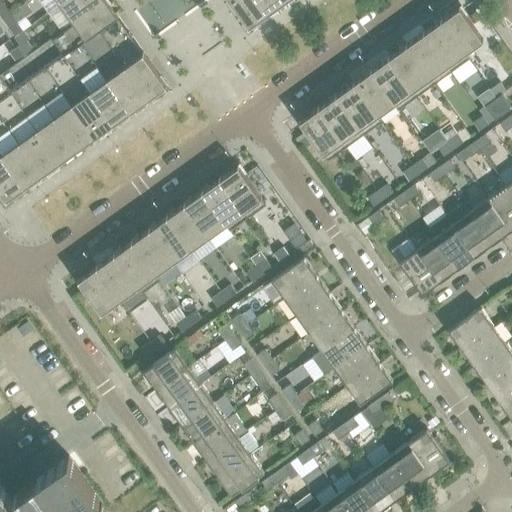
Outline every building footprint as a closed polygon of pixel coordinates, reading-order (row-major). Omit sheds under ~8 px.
[(87,12),(103,0),(64,0),(60,3),(73,22),(87,12)] [(85,40),(118,16),(106,0),(103,0),(87,12),(73,22),(85,40)] [(268,12),(258,0),(230,0),(249,26),(268,12)] [(285,0),(258,0),(268,12),(285,0)] [(12,11),(5,1),(0,5),(0,14),(2,18),(12,11)] [(483,39),(460,6),(441,19),(465,52),(483,39)] [(12,11),(2,18),(9,28),(19,21),(12,11)] [(441,19),(424,32),(451,71),(453,70),(448,64),(465,52),(441,19)] [(424,32),(406,44),(434,83),(451,71),(424,32)] [(35,48),(28,38),(21,44),(18,45),(25,55),(35,48)] [(406,44),(388,57),(416,96),(434,83),(406,44)] [(18,45),(16,47),(8,52),(15,62),(25,55),(18,45)] [(167,84),(144,52),(125,65),(148,98),(167,84)] [(388,57),(371,69),(399,109),(416,96),(388,57)] [(148,98),(125,65),(107,77),(131,110),(148,98)] [(371,69),(353,82),(381,121),(382,121),(377,114),(393,103),(398,110),(399,109),(371,69)] [(131,110),(107,77),(90,90),(113,123),(131,110)] [(500,81),(490,88),(497,97),(506,90),(500,81)] [(353,82),(336,95),(363,134),(381,121),(353,82)] [(497,97),(490,88),(481,95),(487,104),(497,97)] [(113,123),(90,90),(72,102),(96,135),(113,123)] [(511,107),(502,94),(486,105),(495,118),(511,107)] [(336,95),(318,107),(346,146),(363,134),(336,95)] [(96,135),(72,102),(55,115),(78,148),(96,135)] [(318,107),(300,120),(328,159),(346,146),(318,107)] [(489,123),(482,114),(473,121),(479,130),(489,123)] [(78,148),(55,115),(37,128),(61,160),(78,148)] [(511,126),(511,118),(510,115),(499,123),(505,131),(511,126)] [(61,160),(37,128),(19,140),(43,173),(61,160)] [(457,133),(448,139),(454,148),(464,141),(457,133)] [(491,141),(485,133),(474,140),(480,149),(491,141)] [(454,148),(448,139),(438,146),(444,155),(454,148)] [(43,173),(19,140),(2,153),(25,185),(43,173)] [(480,149),(474,140),(464,148),(470,156),(480,149)] [(25,185),(2,153),(0,153),(0,189),(7,199),(25,185)] [(422,158),(412,165),(418,174),(428,167),(422,158)] [(455,167),(449,158),(439,166),(445,174),(455,167)] [(262,197),(238,164),(220,177),(243,210),(262,197)] [(418,174),(412,165),(403,172),(409,180),(418,174)] [(445,174),(439,166),(429,173),(435,181),(445,174)] [(243,210),(220,177),(202,190),(226,223),(243,210)] [(387,183),(377,190),(383,199),(393,192),(387,183)] [(420,192),(414,183),(404,191),(410,199),(420,192)] [(511,229),(511,192),(506,184),(488,197),(511,230),(511,229)] [(226,223),(202,190),(185,202),(208,235),(226,223)] [(383,199),(377,190),(367,197),(374,206),(383,199)] [(410,199),(404,191),(393,198),(399,207),(410,199)] [(511,230),(488,197),(470,210),(494,242),(511,230)] [(208,235),(185,202),(167,215),(190,248),(208,235)] [(384,217),(378,209),(368,216),(374,225),(384,217)] [(494,242),(470,210),(453,222),(476,255),(494,242)] [(190,248),(167,215),(149,228),(173,260),(190,248)] [(476,255),(453,222),(447,215),(429,227),(435,235),(458,268),(476,255)] [(375,227),(368,217),(358,224),(365,234),(375,227)] [(173,260),(149,228),(132,240),(155,273),(173,260)] [(458,268),(435,235),(417,248),(440,281),(458,268)] [(155,273),(132,240),(114,253),(138,285),(155,273)] [(274,253),(279,261),(289,254),(283,246),(274,253)] [(440,281),(417,248),(399,261),(422,293),(423,293),(440,281)] [(138,285),(114,253),(97,265),(120,298),(138,285)] [(284,296),(316,273),(304,255),(271,278),(284,296)] [(271,267),(266,259),(256,266),(262,273),(271,267)] [(120,298),(97,265),(78,278),(102,311),(120,298)] [(262,273),(256,266),(247,272),(252,280),(262,273)] [(297,314),(329,291),(316,273),(284,296),(297,314)] [(236,292),(231,284),(221,291),(227,299),(236,292)] [(227,299),(221,291),(212,298),(217,305),(227,299)] [(309,332),(342,308),(329,291),(297,314),(309,332)] [(460,345),(492,322),(480,306),(448,329),(460,345)] [(322,349),(355,326),(342,308),(309,332),(322,349)] [(192,324),(201,317),(196,309),(186,316),(192,324)] [(247,323),(240,313),(231,319),(239,329),(247,323)] [(36,323),(29,314),(17,322),(24,332),(36,323)] [(192,324),(186,316),(176,323),(182,331),(192,324)] [(234,332),(227,322),(218,328),(226,338),(234,332)] [(472,363),(505,340),(492,322),(460,345),(472,363)] [(255,333),(247,323),(239,329),(246,339),(255,333)] [(335,367),(367,344),(355,326),(322,349),(335,367)] [(241,343),(234,332),(226,338),(233,349),(241,343)] [(166,342),(160,334),(151,341),(156,349),(166,342)] [(485,381),(511,361),(511,349),(505,340),(472,363),(485,381)] [(156,349),(151,341),(141,348),(147,356),(156,349)] [(347,385),(380,362),(367,344),(335,367),(347,385)] [(156,387),(188,364),(176,346),(143,370),(156,387)] [(272,358),(265,348),(257,354),(264,364),(272,358)] [(259,368),(252,357),(243,363),(251,374),(259,368)] [(280,368),(272,358),(264,364),(271,374),(280,368)] [(498,399),(511,388),(511,361),(485,381),(498,399)] [(360,403),(393,380),(380,362),(347,385),(360,403)] [(168,405),(201,382),(188,364),(156,387),(168,405)] [(266,378),(259,368),(251,374),(258,384),(266,378)] [(181,423),(214,400),(201,382),(168,405),(181,423)] [(298,393),(290,383),(282,389),(289,399),(298,393)] [(510,417),(511,415),(511,388),(498,399),(510,417)] [(394,399),(388,390),(378,398),(384,406),(394,399)] [(284,403),(277,393),(268,398),(276,409),(284,403)] [(305,404),(298,394),(298,393),(289,399),(296,410),(305,404)] [(384,406),(378,398),(368,405),(373,413),(384,406)] [(194,441),(226,418),(214,400),(181,423),(194,441)] [(292,413),(284,403),(276,409),(283,419),(292,413)] [(207,459),(239,435),(247,430),(235,412),(227,418),(226,418),(194,441),(207,459)] [(359,424),(353,415),(343,423),(349,431),(359,424)] [(323,429),(316,419),(307,425),(315,435),(323,429)] [(349,431),(343,423),(332,430),(338,438),(349,431)] [(310,439),(302,428),(294,434),(301,445),(310,439)] [(450,460),(429,430),(427,428),(409,440),(432,473),(450,460)] [(219,477),(252,453),(250,451),(258,446),(248,431),(240,437),(239,435),(207,459),(219,477)] [(432,473),(409,440),(391,453),(414,486),(432,473)] [(323,449),(318,441),(307,448),(313,456),(323,449)] [(313,456),(307,448),(297,455),(303,464),(313,456)] [(232,494),(265,471),(252,453),(219,477),(232,494)] [(414,486),(391,453),(373,466),(397,498),(414,486)] [(0,511),(90,511),(103,503),(69,455),(9,497),(0,484),(0,511)] [(288,474),(282,466),(272,473),(278,482),(288,474)] [(397,498),(373,466),(356,478),(379,511),(397,498)] [(377,511),(379,511),(356,478),(353,480),(348,472),(334,482),(339,490),(338,491),(352,511),(377,511)] [(278,482),(272,473),(262,481),(268,489),(278,482)] [(352,511),(338,491),(336,493),(330,485),(316,495),(321,503),(320,504),(325,511),(352,511)] [(252,500),(246,492),(236,499),(242,507),(252,500)] [(325,511),(320,504),(314,496),(297,509),(298,511),(325,511)]
